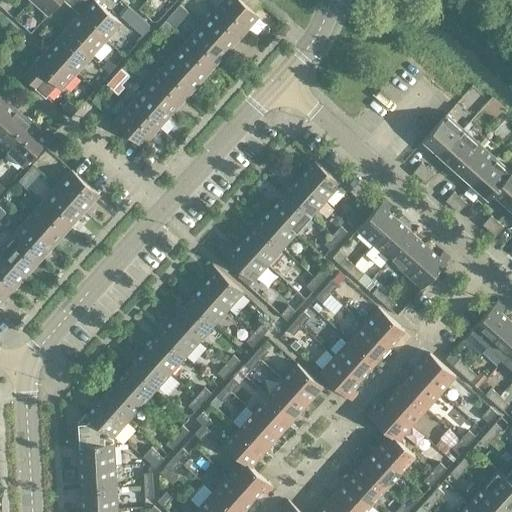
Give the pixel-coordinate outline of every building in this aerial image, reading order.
[(31,0),(48,14),(60,0),(31,0)] [(65,0),(80,13),(78,15),(106,40),(121,23),(95,0),(65,0)] [(155,23),(164,14),(149,0),(144,0),(138,7),(155,23)] [(241,0),(223,0),(216,8),(244,33),(259,16),(241,0)] [(244,33),(216,8),(202,24),(229,49),(244,33)] [(78,15),(64,31),(91,56),(106,40),(78,15)] [(229,49),(202,24),(187,40),(215,65),(229,49)] [(64,31),(49,47),(77,72),(91,56),(64,31)] [(215,65),(187,40),(173,56),(200,81),(215,65)] [(49,47),(23,76),(46,96),(56,84),(62,89),(77,72),(49,47)] [(200,81),(173,56),(158,72),(186,97),(200,81)] [(186,97),(158,72),(144,88),(171,113),(186,97)] [(144,88),(129,104),(157,129),(171,113),(144,88)] [(0,94),(0,126),(16,109),(0,94)] [(129,104),(114,121),(142,146),(157,129),(129,104)] [(16,109),(0,126),(0,144),(7,151),(32,123),(16,109)] [(446,114),(418,145),(425,152),(430,146),(440,155),(463,129),(446,114)] [(32,123),(7,151),(24,166),(49,138),(32,123)] [(463,129),(440,155),(449,163),(444,169),(451,175),(479,143),(463,129)] [(479,143),(451,175),(458,181),(462,175),(472,184),(495,158),(479,143)] [(495,158),(472,184),(481,192),(477,198),(483,203),(511,171),(511,169),(510,172),(495,158)] [(341,183),(315,160),(300,177),(326,200),(341,183)] [(419,177),(425,171),(419,165),(413,172),(419,177)] [(71,169),(56,186),(84,211),(99,194),(71,169)] [(419,177),(426,183),(432,176),(425,171),(419,177)] [(511,171),(483,203),(484,204),(493,193),(509,207),(511,203),(511,171)] [(326,200),(300,177),(286,193),(311,216),(326,200)] [(84,211),(56,186),(42,202),(69,227),(84,211)] [(311,216),(286,193),(271,209),(297,232),(311,216)] [(452,206),(458,200),(451,194),(445,200),(452,206)] [(385,198),(357,229),(373,244),(397,219),(387,210),(392,205),(385,198)] [(452,206),(458,212),(464,205),(458,200),(452,206)] [(69,227),(42,202),(27,218),(55,243),(69,227)] [(353,211),(360,217),(368,208),(362,202),(353,211)] [(297,232),(271,209),(257,225),(282,248),(297,232)] [(55,243),(27,218),(13,234),(41,259),(55,243)] [(495,236),(501,229),(488,218),(482,224),(495,236)] [(397,219),(373,244),(389,259),(413,233),(397,219)] [(282,248),(257,225),(242,241),(268,264),(282,248)] [(339,241),(347,231),(340,225),(332,235),(339,241)] [(413,233),(389,259),(406,273),(429,248),(413,233)] [(41,259),(13,234),(0,248),(0,251),(26,275),(41,259)] [(330,250),(339,241),(332,235),(323,244),(330,250)] [(268,264),(242,241),(234,251),(228,246),(222,253),(253,281),(268,264)] [(429,248),(406,273),(422,288),(450,257),(443,251),(438,256),(429,248)] [(26,275),(0,251),(0,281),(12,291),(26,275)] [(349,272),(354,265),(345,257),(339,264),(349,272)] [(243,292),(212,264),(206,271),(211,276),(202,285),(228,308),(243,292)] [(349,272),(358,280),(364,274),(354,265),(349,272)] [(321,282),(329,273),(322,267),(315,276),(321,282)] [(313,291),(321,282),(315,276),(307,285),(313,291)] [(324,288),(330,294),(339,285),(332,279),(324,288)] [(0,304),(12,291),(0,281),(0,304)] [(228,308),(202,285),(188,301),(214,324),(228,308)] [(381,301),(387,294),(378,286),(372,293),(381,301)] [(324,288),(316,297),(322,303),(330,294),(324,288)] [(381,301),(390,309),(396,302),(387,294),(381,301)] [(498,300),(470,331),(486,346),(510,320),(500,312),(505,306),(498,300)] [(214,324),(188,301),(174,317),(200,341),(214,324)] [(287,320),(295,311),(288,305),(280,314),(287,320)] [(404,330),(378,307),(363,323),(389,347),(404,330)] [(295,320),(302,326),(310,317),(303,311),(295,320)] [(200,341),(174,317),(159,333),(185,357),(200,341)] [(295,320),(287,329),(293,335),(302,326),(295,320)] [(511,322),(510,320),(486,346),(502,360),(511,349),(511,322)] [(254,331),(261,337),(269,327),(263,321),(254,331)] [(389,347),(363,323),(349,339),(375,363),(389,347)] [(247,340),(253,345),(261,337),(254,331),(247,340)] [(185,357),(159,333),(145,350),(171,373),(185,357)] [(375,363),(349,339),(335,356),(360,379),(375,363)] [(253,354),(260,360),(268,351),(262,345),(253,354)] [(511,349),(502,360),(511,368),(511,349)] [(171,373),(145,350),(130,366),(156,389),(171,373)] [(456,376),(430,353),(415,369),(441,393),(456,376)] [(232,369),(240,360),(233,354),(225,363),(232,369)] [(253,354),(245,363),(252,369),(260,360),(253,354)] [(360,379),(335,356),(320,372),(351,400),(357,394),(351,389),(360,379)] [(462,373),(468,367),(458,359),(453,365),(462,373)] [(224,378),(232,369),(225,363),(217,372),(224,378)] [(297,363),(282,380),(308,403),(323,386),(297,363)] [(156,389),(130,366),(116,382),(142,405),(156,389)] [(462,373),(471,381),(477,375),(468,367),(462,373)] [(441,393),(415,369),(401,386),(426,409),(441,393)] [(240,383),(233,377),(225,386),(232,392),(240,383)] [(308,403),(282,380),(268,396),(294,419),(308,403)] [(142,405),(116,382),(102,398),(127,421),(142,405)] [(224,400),(232,392),(225,386),(217,395),(224,400)] [(426,409),(401,386),(386,402),(412,425),(426,409)] [(203,402),(211,393),(204,387),(196,396),(203,402)] [(494,402),(500,396),(490,388),(485,394),(494,402)] [(195,411),(203,402),(196,396),(188,405),(195,411)] [(294,419),(268,396),(253,412),(279,435),(294,419)] [(494,402),(503,410),(509,404),(500,396),(494,402)] [(127,421),(102,398),(86,415),(90,418),(91,417),(113,437),(127,421)] [(412,425),(386,402),(378,411),(372,406),(367,413),(414,456),(415,455),(398,440),(412,425)] [(490,406),(490,407),(481,416),(488,422),(496,412),(490,406)] [(211,419),(202,411),(196,418),(202,424),(205,427),(211,419)] [(279,435),(253,412),(239,428),(265,451),(279,435)] [(414,456),(367,413),(366,413),(388,434),(374,449),(400,472),(414,456)] [(91,417),(90,418),(87,422),(78,422),(79,437),(70,438),(70,448),(79,447),(79,446),(114,444),(113,437),(91,417)] [(501,428),(494,422),(486,431),(493,437),(501,428)] [(181,439),(190,430),(183,424),(174,433),(181,439)] [(209,430),(205,427),(202,424),(195,433),(202,438),(209,430)] [(265,451),(239,428),(225,444),(273,487),(251,467),(265,451)] [(467,445),(475,436),(469,430),(461,439),(467,445)] [(493,437),(486,431),(478,440),(485,446),(493,437)] [(173,448),(181,439),(174,433),(166,442),(173,448)] [(459,454),(467,445),(461,439),(453,448),(459,454)] [(79,446),(79,447),(80,467),(115,465),(114,444),(79,446)] [(273,487),(225,444),(224,445),(241,460),(227,475),(253,499),(261,489),(267,494),(273,487)] [(151,446),(143,455),(157,467),(164,458),(151,446)] [(189,453),(182,447),(174,456),(181,462),(189,453)] [(400,472),(374,449),(360,465),(386,488),(400,472)] [(473,460),(466,454),(458,464),(465,470),(473,460)] [(172,471),(181,462),(174,456),(166,465),(172,471)] [(438,477),(446,468),(439,462),(431,471),(438,477)] [(457,478),(465,470),(458,464),(450,472),(457,478)] [(115,465),(80,467),(82,489),(116,487),(115,465)] [(386,488),(360,465),(345,481),(371,504),(386,488)] [(511,468),(505,476),(498,470),(511,483),(511,468)] [(511,483),(498,470),(483,486),(509,509),(511,506),(511,483)] [(430,486),(438,477),(431,471),(423,480),(430,486)] [(152,485),(152,472),(143,473),(144,485),(152,485)] [(240,511),(253,499),(227,475),(213,492),(235,511),(240,511)] [(364,511),(371,504),(345,481),(331,497),(347,511),(364,511)] [(153,497),(152,485),(144,485),(145,497),(153,497)] [(506,511),(509,509),(483,486),(469,502),(479,511),(506,511)] [(116,487),(82,489),(83,510),(117,508),(116,487)] [(444,492),(437,487),(429,496),(435,502),(444,492)] [(157,501),(164,507),(172,497),(165,492),(157,501)] [(235,511),(213,492),(198,508),(203,511),(235,511)] [(410,509),(418,500),(411,494),(403,503),(410,509)] [(428,510),(435,502),(429,496),(421,505),(428,510)] [(347,511),(331,497),(317,511),(347,511)] [(301,511),(288,500),(282,507),(287,511),(301,511)] [(479,511),(469,502),(460,511),(479,511)] [(394,511),(406,511),(410,509),(403,503),(395,511),(394,511)]
